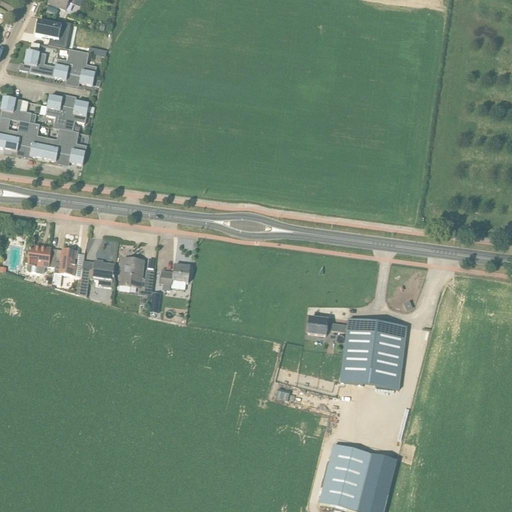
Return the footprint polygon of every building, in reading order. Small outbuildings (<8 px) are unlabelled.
[(83,0),(50,0),(48,5),(65,13),(69,5),(80,9),(83,0)] [(74,30),(41,24),(38,41),(71,47),(74,30)] [(90,50),(89,56),(105,60),(107,53),(90,50)] [(68,76),(74,78),(79,54),(69,52),(67,63),(57,61),(55,69),(50,68),(48,79),(67,82),(68,76)] [(30,75),(48,79),(50,68),(44,67),(46,57),(28,53),(25,67),(31,68),(30,75)] [(79,54),(74,78),(81,79),(79,85),(93,88),(97,69),(87,67),(89,56),(79,54)] [(53,131),(59,132),(63,133),(68,109),(61,108),(63,102),(49,99),(45,117),(55,120),(53,131)] [(20,123),(30,125),(32,116),(21,114),(23,103),(4,100),(0,119),(10,121),(20,123)] [(68,109),(63,133),(69,134),(73,135),(73,134),(75,124),(85,126),(89,107),(75,105),(74,111),(68,109)] [(0,149),(4,151),(8,132),(10,121),(0,119),(0,120),(0,149)] [(30,125),(20,123),(18,134),(8,132),(4,151),(18,153),(19,148),(25,149),(30,125)] [(30,158),(43,161),(47,141),(37,139),(40,127),(35,126),(30,125),(25,149),(31,150),(30,158)] [(47,141),(43,161),(56,163),(58,156),(64,157),(69,134),(63,133),(59,132),(57,143),(47,141)] [(83,167),(87,149),(77,147),(79,135),(73,134),(73,135),(69,134),(64,157),(71,158),(69,164),(83,167)] [(41,274),(42,268),(54,270),(57,252),(30,248),(28,267),(27,267),(27,272),(28,275),(39,276),(41,274)] [(62,277),(73,278),(77,254),(57,252),(54,270),(52,287),(60,288),(62,277)] [(152,295),(154,274),(146,273),(145,281),(142,280),(144,263),(123,261),(122,273),(114,272),(113,278),(121,279),(120,288),(140,290),(139,293),(152,295)] [(82,272),(79,297),(87,300),(89,281),(112,284),(113,278),(114,272),(115,267),(94,265),(93,273),(82,272)] [(160,286),(172,287),(171,290),(185,292),(186,285),(188,285),(190,269),(174,267),(173,275),(162,274),(160,286)] [(409,303),(403,306),(407,313),(413,310),(409,303)] [(327,325),(328,323),(309,320),(307,336),(326,338),(326,333),(346,335),(340,385),(398,392),(406,329),(348,321),(347,328),(327,325)] [(289,402),(291,394),(279,391),(277,399),(289,402)] [(386,505),(396,466),(372,460),(372,457),(333,447),(319,505),(346,511),(358,511),(362,499),(386,505)]
